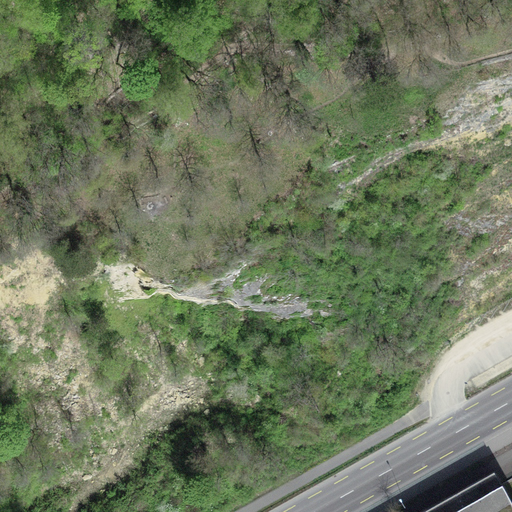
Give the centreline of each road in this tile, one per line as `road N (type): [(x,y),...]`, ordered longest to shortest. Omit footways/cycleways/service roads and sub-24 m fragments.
road 1 (track): [(243,511),(447,396)]
road 2 (primary): [(511,407),(327,511)]
